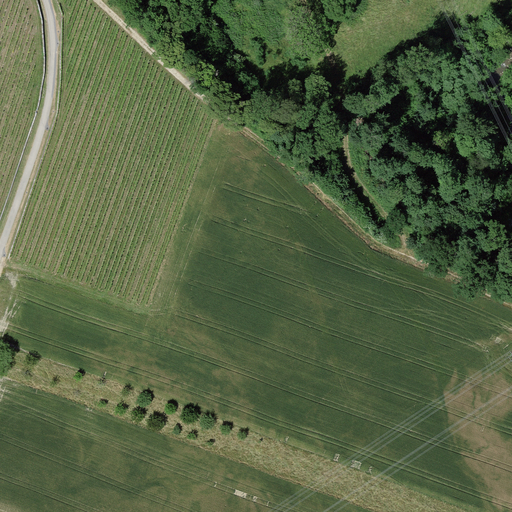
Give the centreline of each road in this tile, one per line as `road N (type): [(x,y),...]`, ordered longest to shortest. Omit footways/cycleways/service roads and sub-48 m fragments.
road 1 (track): [(221,105),(319,169),(373,220),(505,302)]
road 2 (residential): [(44,0),(51,76),(0,253)]
road 3 (track): [(85,0),(214,114)]
